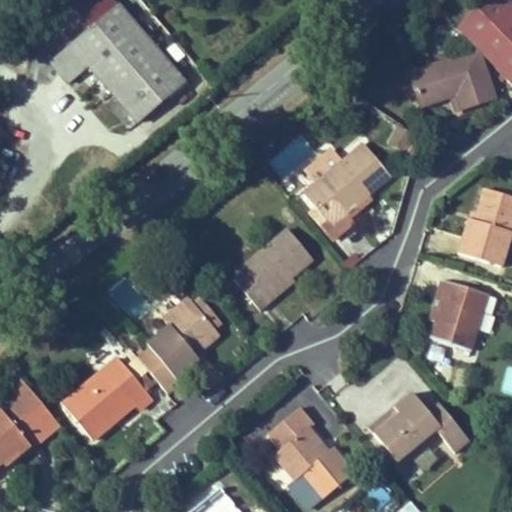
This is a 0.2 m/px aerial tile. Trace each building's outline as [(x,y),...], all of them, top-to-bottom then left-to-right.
[(137,121),(184,80),(118,0),(68,0),(90,27),(50,60),(68,80),(90,64),(137,121)] [(490,0),(458,31),(511,84),(511,5),(506,0),(490,0)] [(408,71),(417,102),(445,94),(455,92),(460,109),(489,101),(475,52),(408,71)] [(445,94),(449,112),(460,109),(455,92),(445,94)] [(307,194),(334,227),(394,178),(368,145),(307,194)] [(459,259),(503,270),(511,241),(511,198),(488,192),(479,222),(471,221),(459,259)] [(230,274),(260,314),(274,304),(271,298),(292,283),(291,277),(312,262),(288,229),(230,274)] [(292,283),(271,298),(274,304),(295,287),(292,283)] [(472,356),(491,299),(446,284),(441,302),(445,303),(433,346),(472,356)] [(163,320),(166,327),(194,305),(190,299),(163,320)] [(205,303),(197,311),(219,337),(225,329),(205,303)] [(152,344),(156,350),(142,362),(168,394),(181,384),(181,379),(219,350),(217,343),(219,337),(197,311),(194,305),(166,327),(170,330),(152,344)] [(65,403),(90,438),(132,407),(136,412),(150,401),(120,360),(65,403)] [(511,367),(504,366),(500,393),(511,394),(511,367)] [(395,463),(433,436),(446,455),(466,441),(439,406),(420,418),(405,399),(390,409),(395,418),(373,435),(395,463)] [(317,495),(346,471),(331,449),(323,453),(313,441),(318,435),(295,406),(265,431),(278,449),(272,453),(293,478),(301,474),(317,495)] [(5,464),(28,444),(1,409),(0,410),(0,459),(1,458),(5,464)] [(390,409),(368,427),(373,435),(395,418),(390,409)] [(305,504),(317,495),(301,474),(293,478),(288,484),(305,504)] [(240,511),(219,485),(186,511),(240,511)] [(365,500),(380,511),(391,498),(377,486),(365,500)]
